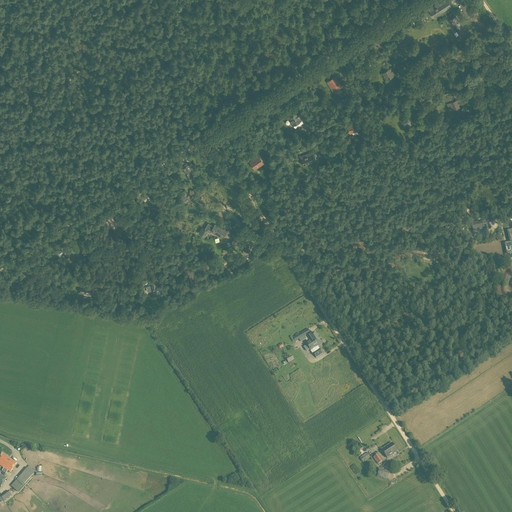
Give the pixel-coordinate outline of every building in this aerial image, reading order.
[(434,18),(448,9),(448,8),(450,6),(446,0),(442,0),(428,10),(434,18)] [(460,36),(464,33),(461,28),(463,27),(455,16),(449,20),(460,36)] [(395,74),(392,69),(389,71),(388,69),(383,72),(387,79),(395,74)] [(477,85),(485,81),(483,77),(481,75),(473,79),(477,85)] [(335,78),(327,83),(333,91),(335,90),(337,93),(340,91),(338,88),(340,86),(335,78)] [(452,110),(459,107),(457,100),(447,104),(448,109),(451,108),(452,110)] [(292,127),(303,120),(297,111),(287,118),(292,127)] [(411,126),(410,124),(411,124),(408,117),(401,119),(404,127),(407,126),(408,128),(411,126)] [(349,134),(358,131),(355,123),(347,126),(349,134)] [(311,156),(310,153),(300,156),(304,165),(313,161),(313,160),(318,158),(317,153),(311,156)] [(261,164),(259,161),(261,160),(258,156),(250,162),(253,166),(255,164),(257,166),(261,164)] [(188,180),(193,177),(190,172),(194,169),(191,164),(182,170),(188,180)] [(150,203),(154,201),(148,191),(144,194),(150,203)] [(112,228),(116,225),(110,216),(106,219),(112,228)] [(486,220),(471,223),(473,232),(488,229),(486,220)] [(223,238),(226,231),(215,225),(211,231),(223,238)] [(210,230),(203,228),(201,235),(208,237),(210,230)] [(240,248),(242,241),(233,238),(231,245),(240,248)] [(480,257),(486,255),(484,245),(478,247),(480,257)] [(64,246),(60,248),(61,250),(57,252),(59,255),(63,253),(66,258),(70,255),(64,246)] [(29,281),(33,278),(27,269),(23,272),(29,281)] [(190,282),(195,280),(191,270),(186,272),(190,282)] [(155,283),(150,284),(152,294),(160,292),(159,289),(157,289),(155,283)] [(295,342),(314,331),(311,327),(293,338),(295,342)] [(323,354),(318,347),(322,344),(314,333),(309,336),(311,340),(306,344),(312,354),(313,353),(316,359),(323,354)] [(290,368),(296,365),(292,357),(286,360),(290,368)] [(386,458),(397,452),(391,443),(381,450),(386,458)] [(363,463),(370,457),(367,453),(360,458),(363,463)] [(10,473),(17,464),(2,454),(0,457),(0,466),(4,469),(2,471),(6,474),(8,471),(10,473)] [(377,465),(383,461),(378,454),(373,458),(377,465)] [(28,467),(12,485),(19,491),(35,473),(28,467)] [(388,480),(389,472),(379,469),(377,477),(388,480)] [(4,502),(12,496),(8,491),(0,497),(0,501),(1,503),(4,501),(4,502)]
